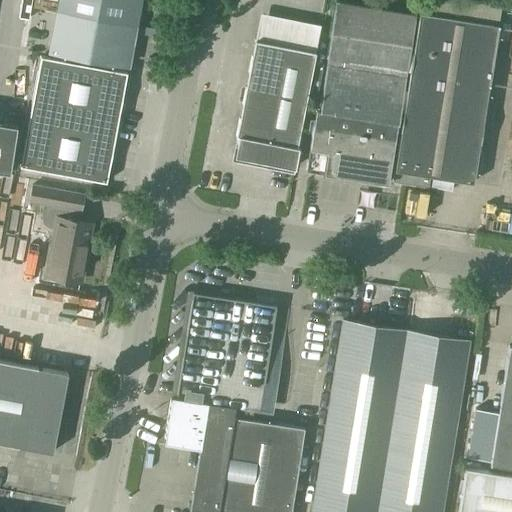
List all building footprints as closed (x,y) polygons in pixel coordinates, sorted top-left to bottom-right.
[(58,0),(57,7),(56,12),(96,19),(135,27),(140,0),(58,0)] [(315,108),(305,170),(306,170),(347,177),(364,180),(386,183),(387,183),(392,150),(393,150),(407,64),(408,64),(414,25),(416,15),(336,2),(334,13),(326,62),(318,109),(315,108)] [(92,39),(96,19),(56,12),(49,51),(64,54),(64,53),(89,57),(92,39)] [(394,170),(392,182),(428,188),(429,176),(472,183),(497,25),(420,12),(411,65),(408,64),(407,64),(393,150),(396,151),(393,170),(394,170)] [(135,27),(96,19),(92,39),(131,46),(135,27)] [(128,66),(131,46),(92,39),(89,57),(113,62),(113,63),(128,66)] [(297,146),(315,52),(255,40),(236,136),(238,136),(234,156),(294,168),(298,146),(297,146)] [(112,69),(113,63),(113,62),(89,57),(64,53),(64,54),(63,60),(40,55),(19,166),(106,182),(127,72),(112,69)] [(0,170),(9,172),(16,124),(14,124),(7,123),(0,121),(0,170)] [(84,194),(48,188),(31,185),(29,200),(43,203),(42,210),(41,216),(43,223),(49,227),(55,228),(48,268),(81,274),(90,224),(70,220),(72,208),(81,210),(84,194)] [(223,296),(223,297),(193,293),(173,416),(168,415),(164,442),(199,448),(189,511),(192,511),(290,511),(304,427),(251,419),(252,410),(259,411),(272,326),(271,326),(274,305),(234,299),(234,298),(223,296)] [(375,511),(405,329),(342,319),(310,511),(375,511)] [(440,511),(468,339),(405,329),(375,511),(440,511)] [(511,468),(511,346),(509,346),(489,465),(511,468)] [(0,441),(52,452),(67,372),(0,359),(0,441)] [(511,511),(511,474),(465,467),(457,511),(511,511)]
